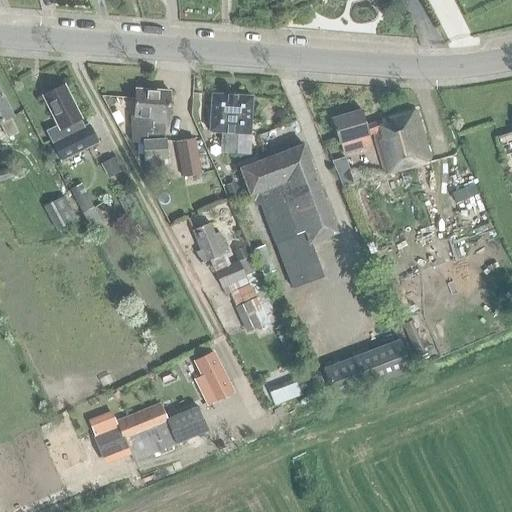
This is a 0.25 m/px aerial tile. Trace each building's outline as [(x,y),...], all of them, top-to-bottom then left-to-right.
[(82,128),(79,121),(80,120),(63,86),(42,96),(57,126),(45,132),(60,161),(97,143),(89,125),(82,128)] [(130,117),(131,143),(143,143),(145,176),(163,175),(163,159),(166,159),(166,141),(162,141),(163,128),(167,128),(169,92),(135,90),(133,117),(130,117)] [(0,122),(7,136),(16,131),(8,116),(12,114),(0,91),(0,122)] [(221,131),(220,145),(220,153),(236,154),(236,145),(237,132),(250,133),(251,95),(211,93),(209,131),(221,131)] [(361,110),(331,120),(339,144),(340,144),(343,154),(369,146),(366,135),(371,134),(384,175),(431,160),(415,110),(366,126),(361,110)] [(175,142),(181,177),(198,174),(192,139),(175,142)] [(302,144),(238,168),(249,196),(250,196),(254,205),(259,203),(274,242),(293,288),(324,276),(310,243),(335,233),(302,144)] [(345,157),(333,160),(341,188),(352,185),(345,157)] [(112,158),(100,165),(108,179),(120,173),(112,158)] [(0,168),(0,182),(24,175),(19,162),(0,168)] [(25,176),(36,206),(59,198),(49,168),(25,176)] [(234,182),(224,187),(230,200),(240,196),(234,182)] [(93,208),(81,185),(70,191),(81,214),(93,208)] [(63,196),(42,207),(55,231),(76,220),(63,196)] [(93,208),(81,214),(91,233),(103,227),(93,208)] [(224,295),(230,293),(240,318),(251,313),(258,328),(274,322),(246,256),(238,260),(238,259),(235,260),(225,264),(221,254),(227,252),(219,232),(214,234),(209,223),(191,230),(200,250),(195,252),(200,263),(208,260),(224,295)] [(274,271),(264,246),(253,251),(263,276),(274,271)] [(244,248),(232,253),(235,260),(238,259),(238,260),(246,256),(247,256),(244,248)] [(396,280),(384,285),(395,313),(407,308),(396,280)] [(285,329),(276,333),(280,344),(289,340),(285,329)] [(417,335),(407,339),(416,359),(425,355),(417,335)] [(328,368),(340,397),(414,367),(402,338),(328,368)] [(233,391),(213,351),(194,361),(201,375),(193,379),(206,404),(233,391)] [(296,383),(269,394),(274,406),(301,395),(296,383)] [(159,405),(115,422),(118,429),(122,439),(128,453),(129,457),(131,463),(206,433),(196,407),(165,420),(159,405)] [(113,416),(90,425),(95,438),(118,429),(115,422),(113,416)] [(122,439),(99,448),(105,463),(128,453),(122,439)] [(63,469),(80,465),(73,440),(56,445),(63,469)]
